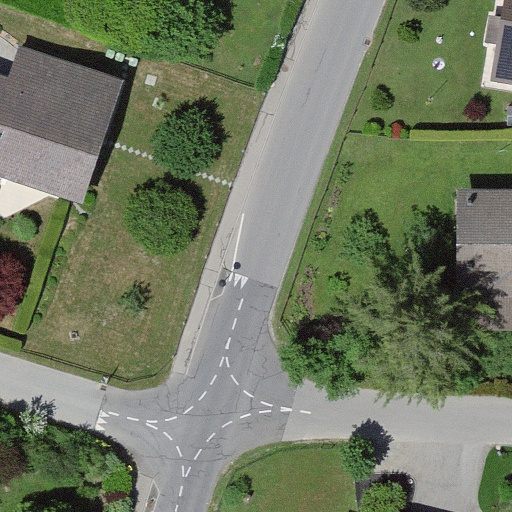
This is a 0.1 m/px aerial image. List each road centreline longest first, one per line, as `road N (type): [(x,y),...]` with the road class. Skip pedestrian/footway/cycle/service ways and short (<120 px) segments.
road 1 (tertiary): [(199,425),(355,0)]
road 2 (residential): [(511,418),(293,411),(199,425)]
